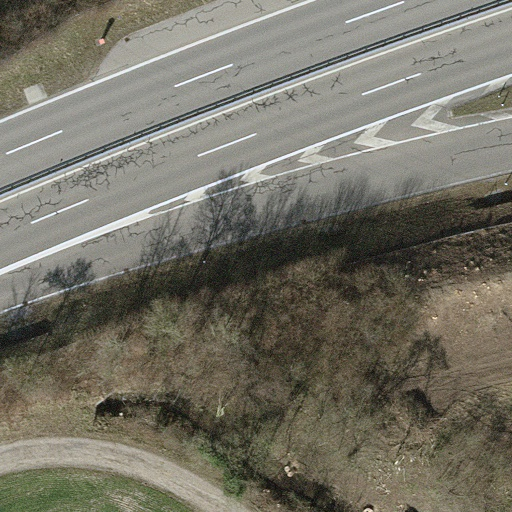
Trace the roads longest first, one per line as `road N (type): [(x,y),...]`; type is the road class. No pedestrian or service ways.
road 1 (trunk): [(0,238),(213,150),(511,43)]
road 2 (trunk): [(0,271),(511,143)]
road 3 (trunk): [(413,0),(0,158)]
road 4 (track): [(221,511),(181,484),(113,457),(41,452),(0,464)]
